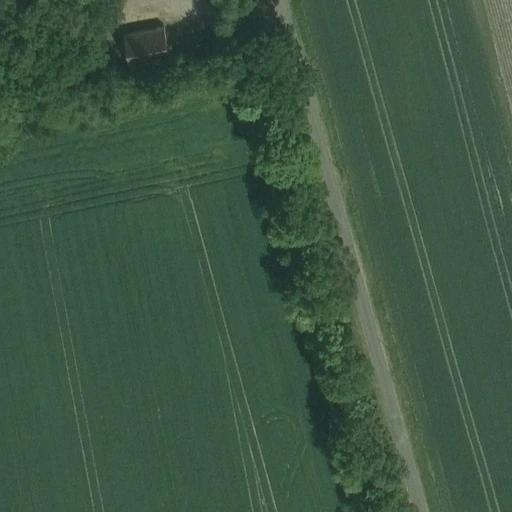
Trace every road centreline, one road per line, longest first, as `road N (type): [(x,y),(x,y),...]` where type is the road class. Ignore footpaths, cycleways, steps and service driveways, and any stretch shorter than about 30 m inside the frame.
road 1 (unclassified): [(281,0),(420,511)]
road 2 (track): [(376,511),(268,133),(286,115),(311,109)]
